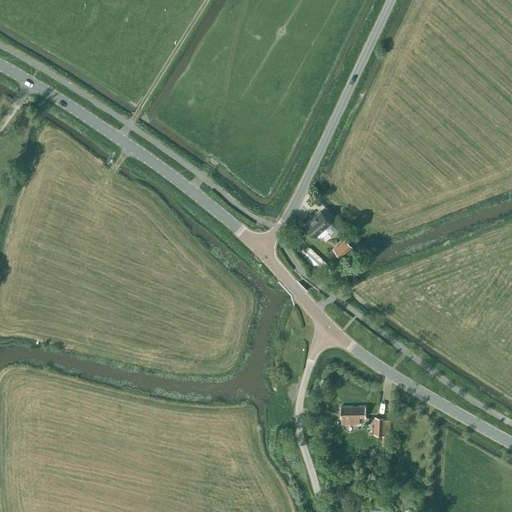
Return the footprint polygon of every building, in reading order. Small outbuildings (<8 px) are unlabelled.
[(200,152),(197,155),(205,162),(208,158),(200,152)] [(305,226),(315,237),(316,236),(319,239),(328,231),(325,228),(331,223),(321,212),(305,226)] [(345,239),(333,249),(341,259),(353,248),(345,239)] [(320,266),(307,255),(303,259),(316,271),(320,266)] [(340,407),(340,424),(359,423),(359,418),(366,418),(365,406),(340,407)] [(384,418),(374,417),(373,434),(383,434),(383,446),(387,446),(388,433),(389,433),(390,418),(384,418)] [(387,511),(387,501),(371,501),(370,511),(387,511)]
